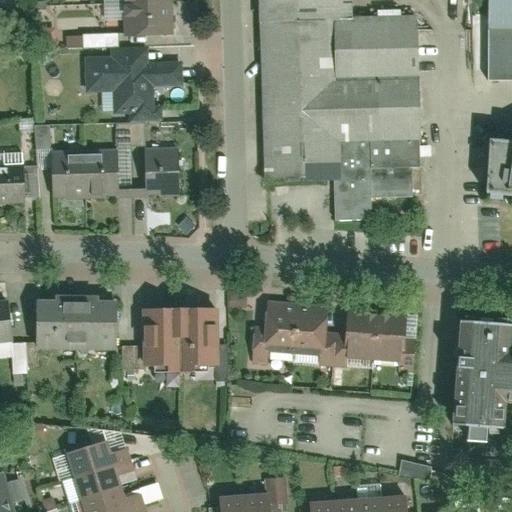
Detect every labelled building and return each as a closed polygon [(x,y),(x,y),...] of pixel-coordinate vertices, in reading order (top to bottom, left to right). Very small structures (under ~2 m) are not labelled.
[(260,0),(266,182),(333,180),(334,221),(369,220),(368,197),(416,196),(411,26),(351,28),(350,0),(260,0)] [(511,0),(469,0),(468,79),(511,79),(511,0)] [(156,2),(120,4),(121,37),(158,36),(156,2)] [(80,47),(115,47),(115,35),(80,35),(80,47)] [(110,59),(83,60),(85,92),(112,91),(113,112),(131,111),(132,122),(166,120),(165,95),(183,94),(181,62),(145,63),(145,49),(110,51),(110,59)] [(511,143),(489,143),(486,194),(504,195),(511,195),(511,143)] [(144,150),(144,195),(178,195),(179,150),(144,150)] [(82,152),(84,199),(116,197),(114,151),(82,152)] [(50,154),(52,200),(84,199),(82,152),(50,154)] [(0,199),(23,199),(22,173),(0,174),(0,199)] [(5,303),(0,303),(0,340),(11,339),(5,303)] [(72,304),(33,304),(33,349),(72,349),(72,304)] [(110,304),(72,304),(72,349),(111,349),(110,304)] [(326,308),(262,304),(259,351),(403,361),(406,316),(326,311),(326,308)] [(211,309),(174,310),(174,368),(212,368),(211,309)] [(174,310),(137,310),(137,369),(174,368),(174,310)] [(496,323),(442,319),(434,424),(451,425),(450,437),(471,439),(471,426),(488,428),(490,402),(511,404),(511,348),(494,347),(496,323)] [(76,478),(111,468),(105,447),(70,456),(76,478)] [(82,499),(117,489),(111,468),(76,478),(82,499)] [(85,511),(116,511),(123,510),(117,489),(82,499),(85,511)] [(222,498),(222,511),(246,511),(246,498),(222,498)] [(246,498),(246,511),(269,511),(270,498),(246,498)] [(403,511),(403,498),(380,500),(381,511),(403,511)] [(381,511),(380,500),(358,502),(358,511),(381,511)] [(358,511),(358,502),(336,503),(336,511),(358,511)] [(336,511),(336,503),(313,505),(313,511),(336,511)]
